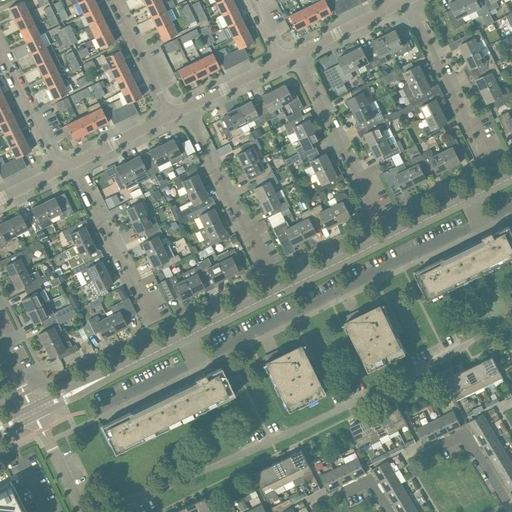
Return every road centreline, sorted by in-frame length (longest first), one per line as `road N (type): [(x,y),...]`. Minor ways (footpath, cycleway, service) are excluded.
road 1 (residential): [(106,511),(478,337)]
road 2 (residential): [(197,362),(482,222)]
road 3 (tertiary): [(469,197),(185,336)]
road 4 (residential): [(486,154),(407,0)]
road 5 (residential): [(374,208),(296,54)]
road 6 (residential): [(152,315),(74,162)]
road 7 (residential): [(260,262),(184,109)]
road 8 (tertiary): [(185,336),(32,410)]
road 9 (residential): [(0,45),(59,170)]
road 10 (residential): [(171,115),(115,0)]
